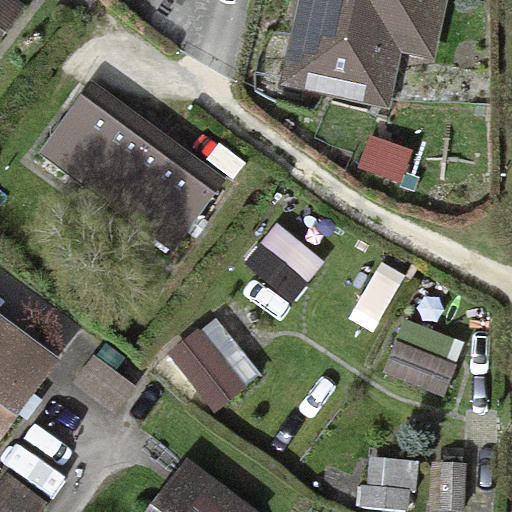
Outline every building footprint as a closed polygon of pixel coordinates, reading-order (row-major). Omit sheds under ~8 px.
[(0,0),(0,31),(17,9),(5,0),(0,0)] [(380,99),(399,9),(433,16),(436,0),(309,0),(292,80),(380,99)] [(218,185),(92,92),(54,143),(181,236),(218,185)] [(0,436),(53,365),(0,325),(0,436)] [(94,398),(112,375),(93,360),(75,384),(94,398)] [(132,390),(112,375),(94,398),(114,414),(132,390)] [(249,511),(234,501),(225,511),(207,511),(174,487),(155,511),(249,511)]
